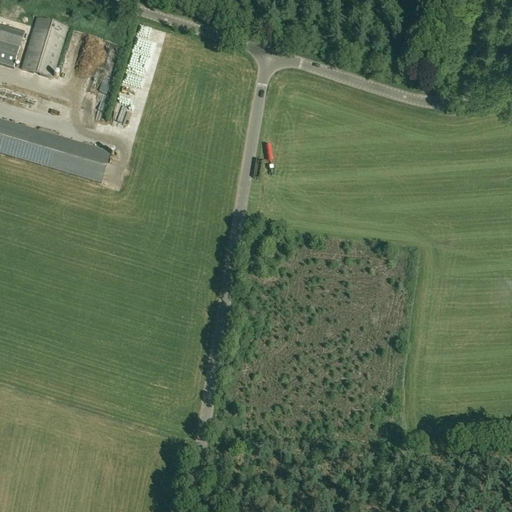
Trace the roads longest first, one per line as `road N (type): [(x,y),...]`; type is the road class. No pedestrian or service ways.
road 1 (tertiary): [(191,511),(268,53)]
road 2 (tertiary): [(268,53),(428,103),(511,91)]
road 3 (unclassified): [(268,53),(105,0)]
